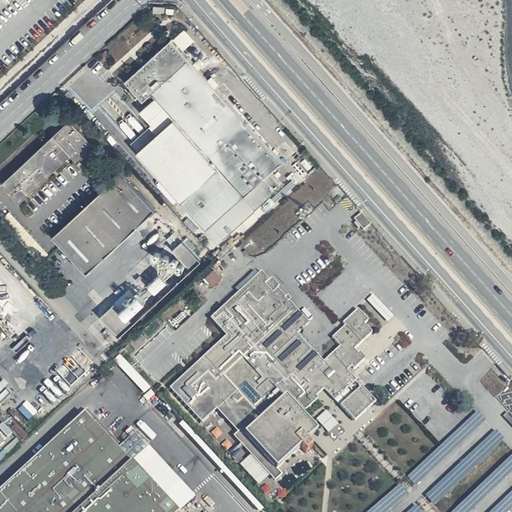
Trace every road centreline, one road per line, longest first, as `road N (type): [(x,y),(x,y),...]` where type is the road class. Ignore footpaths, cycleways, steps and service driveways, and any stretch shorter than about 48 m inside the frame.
road 1 (tertiary): [(511,357),(190,0)]
road 2 (primary): [(511,319),(230,0)]
road 3 (unclassified): [(0,123),(134,0)]
road 4 (unknown): [(386,511),(498,418)]
